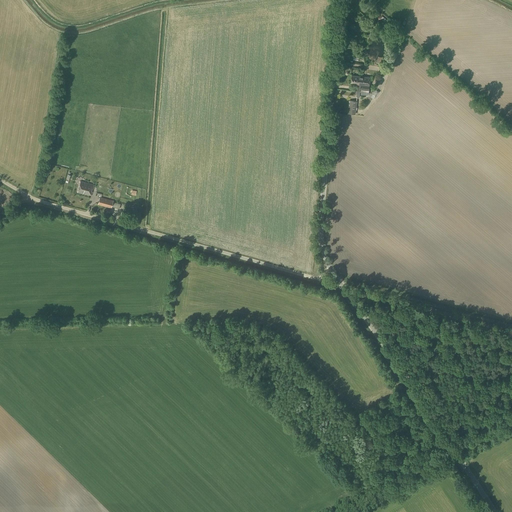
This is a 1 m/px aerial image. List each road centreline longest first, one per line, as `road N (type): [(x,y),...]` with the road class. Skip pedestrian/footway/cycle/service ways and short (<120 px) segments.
road 1 (unclassified): [(321,280),(46,203),(0,179)]
road 2 (unclassified): [(331,269),(320,229),(336,0)]
road 3 (unclassified): [(495,511),(343,287)]
road 4 (track): [(511,334),(343,287)]
road 5 (track): [(347,511),(453,450)]
